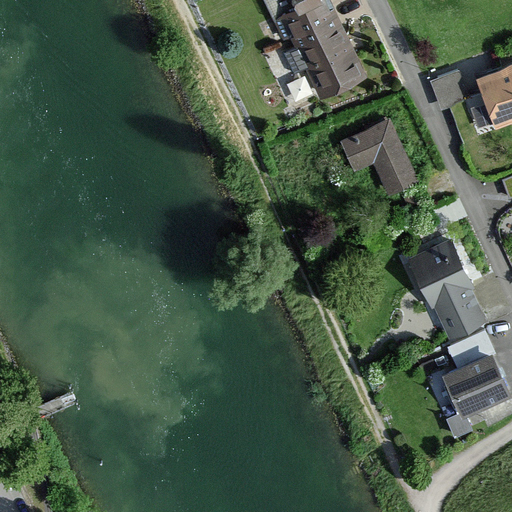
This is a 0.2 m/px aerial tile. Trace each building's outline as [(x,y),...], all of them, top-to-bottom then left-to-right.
[(298,0),(302,8),(282,18),(321,100),(367,78),(329,0),(298,0)] [(511,62),(478,76),(499,129),(511,123),(511,62)] [(456,69),(429,82),(442,110),(469,98),(456,69)] [(387,118),(339,140),(354,171),(371,163),(386,194),(417,179),(387,118)] [(450,236),(409,257),(450,336),(486,318),(467,281),(472,278),(450,236)] [(511,383),(495,349),(446,373),(466,414),(511,391),(511,383)]
